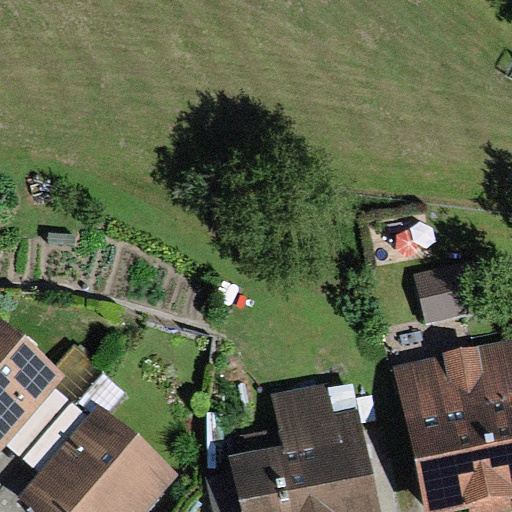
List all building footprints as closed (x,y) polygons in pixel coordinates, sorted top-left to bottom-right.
[(479,261),(420,273),(431,326),(490,314),(479,261)] [(0,327),(0,459),(9,449),(55,394),(65,382),(0,327)] [(511,345),(395,367),(421,511),(474,511),(488,510),(511,505),(511,345)] [(325,393),(272,405),(283,453),(231,465),(241,511),(379,511),(357,411),(330,417),(325,393)] [(9,449),(24,462),(72,408),(55,394),(9,449)] [(24,462),(42,478),(89,424),(72,408),(24,462)] [(42,478),(17,506),(23,511),(154,511),(180,483),(99,413),(89,424),(42,478)]
